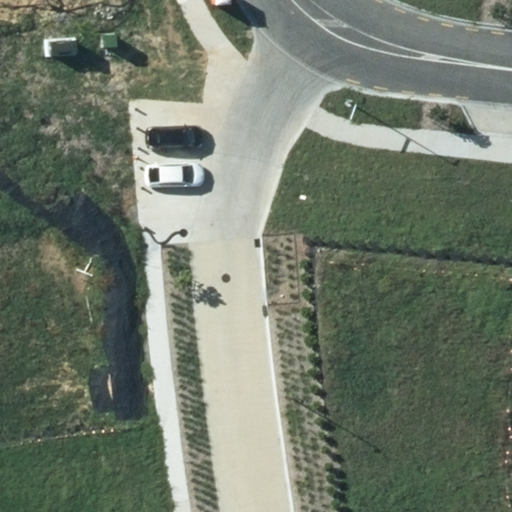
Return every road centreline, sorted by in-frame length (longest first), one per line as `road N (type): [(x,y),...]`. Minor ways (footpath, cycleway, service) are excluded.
road 1 (residential): [(241,511),(221,348),(267,87),(297,11)]
road 2 (residential): [(297,11),(400,51),(511,69)]
